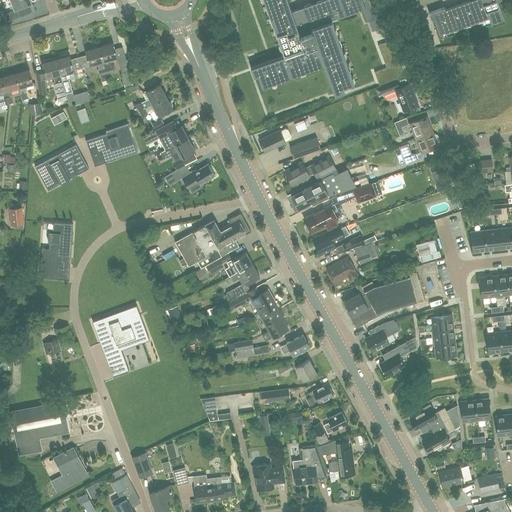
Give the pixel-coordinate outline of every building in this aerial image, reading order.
[(9,0),(14,10),(4,14),(8,22),(22,16),(19,9),(33,4),(31,0),(9,0)] [(321,0),(292,11),(288,0),(264,0),(285,55),(251,67),(255,76),(258,75),(262,86),(324,64),(335,93),(344,90),(342,86),(354,82),(331,19),(360,9),(365,22),(369,20),(372,30),(381,27),(381,28),(387,26),(383,14),(381,14),(377,3),(379,2),(378,0),(321,0)] [(469,0),(470,0),(445,9),(444,7),(429,12),(431,18),(433,17),(440,34),(488,16),(491,22),(504,18),(498,1),(499,0),(469,0)] [(100,47),(109,80),(114,78),(112,72),(114,72),(112,66),(111,66),(109,60),(117,58),(113,43),(100,47)] [(85,51),(90,66),(98,63),(99,69),(99,70),(102,81),(109,80),(100,47),(85,51)] [(57,59),(66,93),(72,92),(68,79),(76,76),(74,71),(74,70),(70,55),(68,56),(68,55),(67,54),(62,55),(61,57),(61,58),(57,59)] [(66,93),(57,59),(50,61),(50,60),(49,59),(44,61),(43,62),(43,63),(42,63),(46,78),(53,77),(54,82),(53,82),(57,98),(67,95),(66,93)] [(118,62),(122,73),(129,72),(130,71),(129,69),(126,59),(118,62)] [(20,87),(21,93),(25,92),(26,92),(24,86),(34,83),(30,70),(16,74),(20,87)] [(124,85),(132,82),(129,72),(122,73),(121,74),(124,85)] [(10,90),(20,87),(16,74),(2,78),(8,97),(11,96),(12,96),(10,90)] [(3,105),(9,103),(8,97),(2,78),(0,78),(0,99),(2,99),(3,105)] [(39,94),(47,93),(44,78),(37,79),(39,94)] [(397,80),(375,89),(379,96),(384,94),(384,96),(396,91),(403,110),(418,105),(409,83),(400,87),(397,80)] [(133,85),(127,88),(129,93),(139,88),(137,83),(133,85)] [(145,108),(152,104),(166,96),(159,83),(145,91),(149,98),(142,102),(141,101),(135,104),(139,111),(145,108)] [(34,86),(27,89),(31,98),(38,95),(34,86)] [(152,104),(145,108),(148,114),(156,109),(159,116),(173,109),(166,96),(152,104)] [(81,124),(90,121),(85,108),(77,111),(81,124)] [(145,108),(139,111),(142,117),(148,114),(145,108)] [(66,118),(63,112),(57,115),(60,121),(66,118)] [(416,138),(432,131),(427,116),(410,123),(416,138)] [(305,118),(296,119),(298,129),(307,127),(305,118)] [(399,135),(404,133),(401,127),(409,124),(406,118),(394,122),(399,135)] [(155,130),(164,125),(160,119),(151,123),(155,130)] [(86,140),(91,155),(102,151),(106,162),(116,159),(114,154),(136,147),(128,123),(127,123),(128,126),(121,128),(122,130),(115,133),(116,135),(109,137),(108,135),(87,142),(86,140)] [(164,125),(155,130),(143,136),(146,142),(167,131),(164,125)] [(167,132),(171,139),(162,144),(165,150),(169,148),(188,138),(181,125),(167,132)] [(260,140),(259,143),(261,146),(263,147),(265,151),(284,142),(284,141),(290,138),(291,136),(288,130),(285,129),(279,131),(260,140)] [(432,131),(416,138),(422,152),(438,146),(437,143),(439,139),(437,135),(433,133),(432,131)] [(289,146),(293,159),(320,149),(316,137),(289,146)] [(178,152),(181,158),(195,151),(188,138),(169,148),(165,150),(156,155),(160,161),(166,157),(166,158),(178,152)] [(76,144),(75,145),(76,147),(57,157),(59,159),(45,166),(43,164),(37,167),(36,165),(35,166),(48,190),(54,187),(53,184),(59,181),(61,184),(62,184),(59,179),(67,175),(69,180),(70,180),(69,178),(78,173),(73,163),(83,158),(76,144)] [(411,154),(407,144),(399,147),(404,159),(406,164),(418,159),(415,154),(411,154)] [(309,175),(314,173),(317,180),(337,170),(329,155),(305,168),(301,162),(286,171),(294,185),(309,176),(309,175)] [(182,159),(173,164),(176,170),(177,170),(185,165),(182,159)] [(215,175),(208,164),(195,171),(195,170),(182,178),(188,187),(198,181),(200,184),(215,175)] [(356,186),(347,169),(335,175),(333,173),(319,180),(318,184),(313,187),(312,185),(292,195),(301,211),(329,196),(356,186)] [(176,170),(165,177),(170,186),(182,178),(177,170),(176,170)] [(450,184),(461,181),(457,171),(446,174),(450,184)] [(376,196),(371,182),(353,189),(357,203),(376,196)] [(466,197),(455,200),(458,210),(469,206),(466,197)] [(337,209),(334,204),(331,206),(330,204),(303,219),(306,224),(305,227),(307,230),(310,231),(311,232),(326,225),(328,228),(336,224),(334,220),(337,218),(334,211),(337,209)] [(23,228),(23,224),(24,224),(22,207),(9,208),(11,225),(15,225),(15,229),(23,228)] [(406,216),(410,225),(419,222),(416,212),(406,216)] [(188,265),(197,260),(201,268),(204,266),(206,265),(228,253),(228,252),(231,250),(228,245),(233,242),(232,241),(244,234),(249,231),(240,214),(235,217),(234,216),(227,220),(230,224),(219,229),(213,220),(175,241),(184,258),(180,260),(183,266),(187,263),(188,265)] [(465,219),(454,222),(462,254),(473,252),(465,219)] [(69,255),(63,255),(64,244),(73,244),(74,234),(73,234),(74,224),(59,223),(59,224),(58,232),(49,232),(49,233),(53,233),(52,242),(48,241),(48,242),(50,242),(49,254),(44,253),(43,266),(45,267),(45,276),(54,276),(53,279),(57,280),(58,268),(67,268),(69,255)] [(333,241),(344,236),(349,234),(345,227),(330,234),(314,242),(320,255),(336,247),(333,241)] [(511,247),(511,241),(510,227),(497,229),(500,249),(511,247)] [(497,229),(484,230),(486,251),(500,249),(497,229)] [(473,252),(486,251),(484,230),(471,232),(473,252)] [(364,240),(361,234),(343,243),(347,250),(365,241),(366,244),(374,240),(373,236),(364,240)] [(423,263),(442,258),(436,237),(417,243),(423,263)] [(386,239),(376,242),(378,249),(388,246),(386,239)] [(359,264),(372,260),(371,258),(377,256),(372,242),(353,249),(356,255),(359,264)] [(234,273),(252,263),(245,251),(231,259),(232,260),(228,262),(234,273)] [(231,257),(228,253),(206,265),(211,274),(224,267),(222,262),(231,257)] [(335,283),(350,275),(353,280),(359,277),(348,257),(327,269),(335,283)] [(252,263),(234,273),(231,275),(234,280),(239,278),(243,285),(259,275),(252,263)] [(201,268),(195,271),(200,280),(209,275),(208,272),(204,266),(201,268)] [(341,302),(355,327),(383,312),(418,302),(425,300),(416,272),(373,284),(371,281),(361,287),(365,293),(361,296),(359,292),(341,302)] [(493,276),(496,296),(509,295),(506,274),(493,276)] [(483,298),(496,296),(493,276),(479,278),(480,290),(481,290),(482,298),(483,298)] [(238,285),(226,292),(231,300),(243,294),(238,285)] [(262,318),(277,309),(267,290),(251,299),(255,306),(252,307),(252,309),(257,320),(261,318),(262,318)] [(228,311),(232,309),(249,300),(246,293),(228,302),(224,304),(228,311)] [(121,355),(117,344),(145,334),(138,315),(140,315),(136,305),(135,306),(136,307),(116,315),(118,320),(95,328),(99,340),(101,339),(109,360),(121,355)] [(171,310),(174,319),(183,317),(180,307),(171,310)] [(277,309),(262,318),(268,331),(261,335),(265,341),(288,329),(277,309)] [(31,328),(31,312),(20,312),(20,327),(31,328)] [(432,317),(433,331),(453,328),(452,315),(432,317)] [(399,330),(393,319),(384,322),(378,325),(381,331),(366,339),(373,351),(388,343),(386,338),(399,330)] [(46,355),(61,351),(60,347),(73,343),(67,325),(55,329),(58,339),(43,343),(46,355)] [(433,331),(435,344),(455,342),(453,328),(433,331)] [(511,330),(500,332),(502,352),(511,350),(511,330)] [(488,353),(502,352),(500,332),(486,333),(487,341),(486,341),(488,353)] [(292,355),(308,347),(302,335),(286,343),(286,344),(280,347),(283,354),(290,351),(292,355)] [(252,339),(234,342),(236,350),(253,347),(252,339)] [(386,375),(404,365),(400,357),(410,351),(405,341),(382,354),(385,360),(379,363),(386,375)] [(455,342),(435,344),(436,357),(451,356),(451,357),(456,357),(455,342)] [(268,345),(253,347),(254,354),(269,352),(268,345)] [(303,380),(316,372),(308,359),(295,367),(303,380)] [(281,376),(293,369),(290,362),(278,370),(281,376)] [(314,394),(306,398),(309,405),(318,401),(319,402),(333,395),(327,383),(312,390),(313,391),(314,394)] [(261,403),(290,399),(288,388),(260,391),(261,403)] [(475,400),(477,420),(490,419),(489,411),(490,411),(489,399),(475,400)] [(463,422),(477,420),(475,400),(461,402),(463,422)] [(19,455),(41,451),(38,437),(68,431),(62,402),(11,411),(19,455)] [(431,428),(458,413),(457,404),(446,411),(444,407),(434,413),(429,405),(417,412),(418,414),(410,418),(416,429),(428,423),(431,428)] [(217,408),(205,410),(209,421),(218,420),(217,414),(217,408)] [(287,413),(288,421),(297,420),(298,424),(306,423),(305,413),(304,411),(287,413)] [(332,431),(347,423),(341,412),(327,419),(329,423),(323,426),(327,432),(332,430),(332,431)] [(445,433),(459,425),(458,413),(431,428),(434,433),(422,440),(428,451),(436,447),(437,449),(450,442),(445,433)] [(496,416),(498,436),(511,434),(509,414),(496,416)] [(263,436),(271,435),(268,415),(260,416),(263,436)] [(317,446),(327,442),(324,433),(319,423),(312,427),(317,436),(314,437),(317,446)] [(318,446),(321,455),(337,453),(337,455),(336,455),(337,461),(335,461),(332,461),(329,463),(330,474),(339,473),(339,476),(354,474),(350,447),(350,448),(349,440),(336,442),(336,440),(318,446)] [(303,459),(293,460),(294,466),(296,484),(318,482),(317,476),(326,474),(326,476),(327,476),(316,444),(308,445),(310,458),(303,459)] [(493,447),(486,448),(487,458),(495,458),(493,447)] [(57,490),(87,474),(73,448),(55,457),(64,474),(52,481),(57,490)] [(293,449),(293,459),(302,459),(302,448),(293,449)] [(139,478),(152,473),(144,452),(131,457),(135,468),(139,478)] [(270,468),(270,463),(252,465),(253,475),(255,474),(257,488),(273,486),(273,482),(284,481),(282,466),(270,468)] [(442,487),(464,482),(460,466),(438,471),(442,487)] [(177,484),(188,481),(185,467),(173,470),(177,484)] [(118,477),(125,473),(122,468),(115,472),(118,477)] [(481,493),(500,489),(496,473),(477,477),(481,493)] [(195,486),(194,486),(195,501),(223,498),(223,495),(234,494),(232,481),(214,483),(213,477),(206,478),(206,474),(194,476),(195,486)] [(132,511),(127,500),(136,495),(125,475),(112,483),(120,499),(113,503),(117,511),(132,511)] [(156,511),(164,511),(169,510),(165,498),(172,495),(169,486),(149,493),(156,511)] [(83,502),(82,502),(87,511),(95,511),(86,494),(80,496),(83,502)] [(482,511),(501,511),(500,508),(505,506),(504,501),(503,498),(483,502),(485,510),(482,511)]
